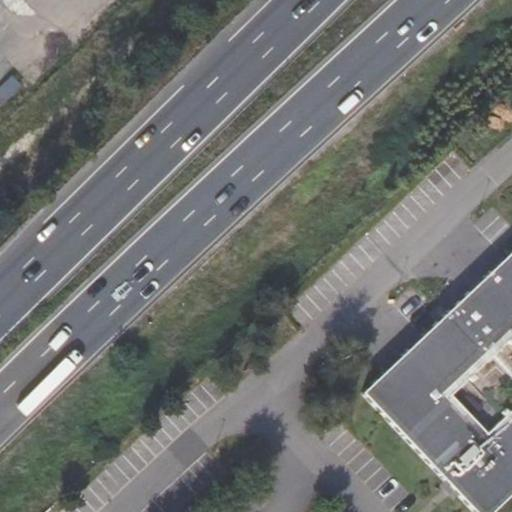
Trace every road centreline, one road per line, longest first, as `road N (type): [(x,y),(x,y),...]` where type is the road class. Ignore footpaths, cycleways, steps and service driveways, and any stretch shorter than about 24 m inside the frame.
road 1 (motorway): [(0,408),(434,0)]
road 2 (motorway): [(309,0),(0,305)]
road 3 (residential): [(257,391),(511,157)]
road 4 (residential): [(122,511),(257,391)]
road 5 (residential): [(372,511),(257,391)]
